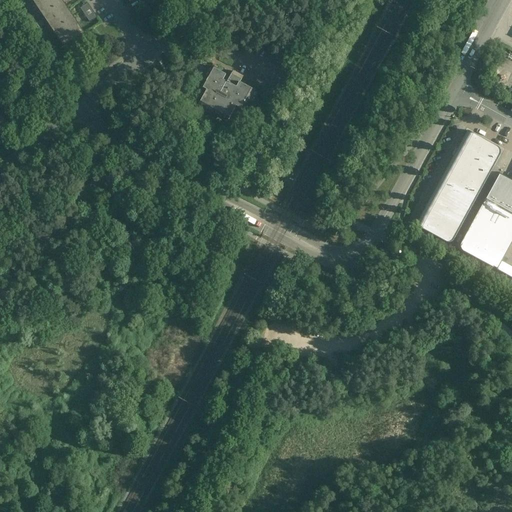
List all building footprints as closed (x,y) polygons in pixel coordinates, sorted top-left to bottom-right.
[(55,0),(31,0),(39,11),(55,0)] [(68,10),(61,0),(55,0),(39,11),(47,23),(68,10)] [(68,10),(47,23),(55,36),(76,22),(68,10)] [(76,22),(55,36),(64,48),(84,34),(76,22)] [(206,92),(198,107),(202,109),(201,110),(208,114),(211,109),(214,111),(213,112),(219,116),(220,114),(223,116),(222,117),(229,121),(236,108),(241,111),(245,104),(244,103),(245,101),(251,104),(254,97),(253,96),(255,92),(240,84),(243,78),(233,72),(228,81),(224,78),(225,77),(210,68),(208,72),(207,71),(203,78),(208,80),(207,83),(205,82),(202,89),(206,92)] [(414,226),(414,227),(445,244),(447,245),(450,245),(452,244),(454,242),(500,157),(501,154),(500,151),(497,149),(466,132),(468,134),(417,227),(414,226)] [(461,246),(460,248),(461,251),(462,253),(464,254),(511,280),(511,190),(504,186),(506,181),(499,177),(501,174),(500,173),(461,246)] [(327,377),(327,381),(329,381),(330,385),(337,384),(335,374),(329,375),(330,377),(327,377)]
